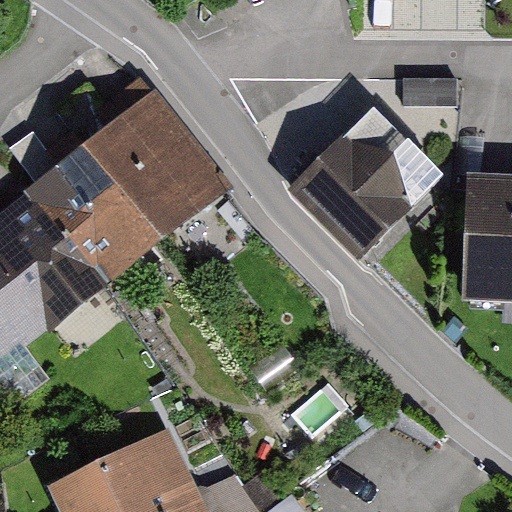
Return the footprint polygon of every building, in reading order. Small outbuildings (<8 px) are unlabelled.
[(511,0),(399,0),(398,31),(511,33),(511,0)] [(0,364),(218,190),(146,99),(0,215),(0,364)] [(301,195),(375,265),(448,189),(373,119),(301,195)] [(511,192),(468,191),(463,314),(511,315),(511,192)] [(207,511),(170,436),(48,497),(56,511),(207,511)]
